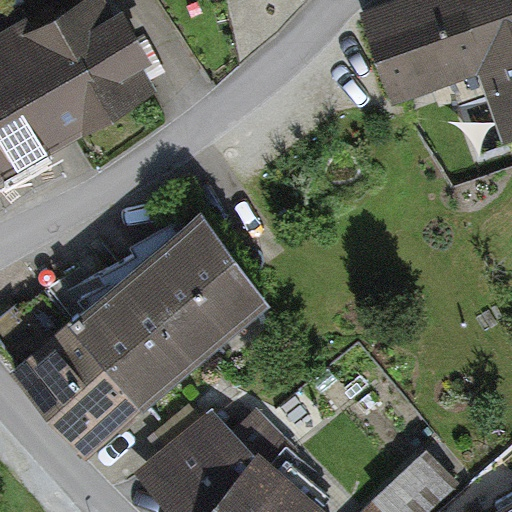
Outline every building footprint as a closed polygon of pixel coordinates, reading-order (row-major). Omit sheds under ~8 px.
[(97,0),(74,0),(0,40),(0,182),(152,100),(97,0)] [(511,0),(413,0),(367,16),(394,91),(485,59),(511,49),(511,0)] [(511,49),(485,59),(511,133),(511,132),(511,49)] [(266,293),(205,213),(78,285),(90,300),(74,313),(79,319),(148,396),(266,293)] [(148,396),(79,319),(20,372),(89,449),(148,396)] [(321,511),(276,472),(299,450),(254,416),(232,432),(215,414),(150,465),(192,511),(321,511)] [(423,511),(450,486),(424,459),(367,511),(423,511)] [(503,511),(511,511),(511,493),(498,502),(503,511)]
